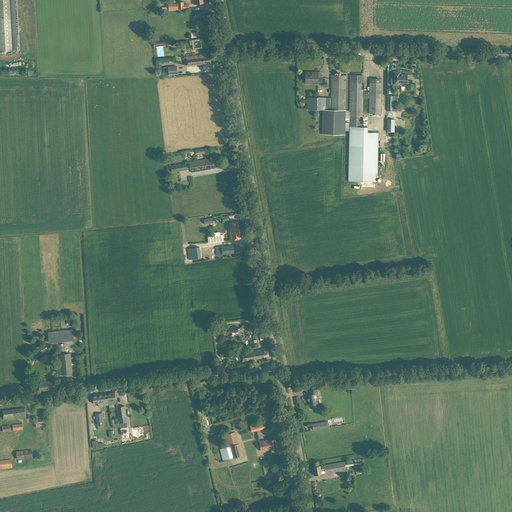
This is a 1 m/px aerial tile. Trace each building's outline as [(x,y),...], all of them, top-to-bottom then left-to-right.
[(0,0),(0,51),(12,51),(9,0),(0,0)] [(192,39),(193,49),(202,48),(201,39),(192,39)] [(187,66),(206,64),(211,63),(210,54),(186,57),(187,66)] [(159,76),(178,74),(177,66),(163,67),(164,72),(159,72),(159,76)] [(322,84),(322,82),(322,77),(318,77),(318,73),(306,72),(306,80),(314,81),(314,84),(322,84)] [(401,74),(400,74),(400,72),(393,72),(393,77),(391,77),(391,85),(398,85),(400,86),(406,86),(407,85),(407,82),(408,74),(401,74)] [(346,110),(346,75),(332,75),(332,97),(326,97),(308,97),(308,109),(323,110),(322,134),(345,135),(345,131),(349,131),(349,127),(349,122),(345,122),(345,118),(350,118),(350,117),(350,111),(348,110),(346,110)] [(370,78),(370,82),(370,94),(368,94),(368,92),(364,92),(364,94),(363,94),(363,75),(351,75),(350,111),(350,117),(350,118),(349,122),(349,127),(349,131),(348,181),(377,182),(378,132),(369,132),(369,127),(362,127),(362,117),(363,98),(369,98),(369,113),(381,113),(381,78),(370,78)] [(393,97),(393,96),(388,96),(388,111),(393,111),(393,104),(396,104),(398,97),(393,97)] [(394,132),(395,119),(387,119),(387,131),(394,132)] [(191,172),(206,169),(211,168),(209,159),(190,163),(191,172)] [(172,172),(186,170),(185,163),(171,165),(172,172)] [(232,240),(236,239),(241,238),(238,221),(230,223),(227,223),(228,230),(230,229),(232,240)] [(217,255),(229,253),(234,253),(233,245),(216,247),(217,255)] [(187,248),(189,260),(201,258),(199,247),(187,248)] [(172,259),(171,252),(152,254),(153,261),(172,259)] [(73,329),(48,332),(49,342),(74,340),(73,329)] [(267,348),(240,352),(242,362),(269,357),(267,348)] [(72,372),(71,367),(70,353),(60,354),(61,364),(61,369),(64,369),(65,373),(72,372)] [(55,389),(54,381),(39,383),(40,391),(55,389)] [(311,405),(316,404),(317,404),(316,398),(318,397),(317,389),(310,390),(310,394),(307,395),(307,399),(308,399),(309,405),(311,404),(311,405)] [(116,404),(116,397),(115,392),(107,393),(108,401),(108,405),(116,404)] [(100,406),(108,405),(108,401),(107,393),(92,395),(94,403),(100,402),(100,406)] [(126,417),(125,406),(117,407),(120,423),(127,422),(126,417)] [(26,417),(26,413),(25,408),(2,410),(4,419),(26,417)] [(251,425),(252,431),(267,428),(265,421),(251,425)] [(313,430),(329,427),(328,421),(312,423),(313,430)] [(242,455),(235,432),(231,433),(231,430),(226,431),(227,434),(223,435),(226,447),(219,449),(223,461),(242,455)] [(261,451),(266,450),(271,449),(277,448),(275,439),(269,440),(260,441),(261,451)] [(105,447),(104,443),(99,444),(98,440),(92,441),(93,449),(105,447)] [(17,459),(33,457),(32,450),(16,451),(17,459)] [(0,468),(12,467),(11,459),(0,460),(0,468)] [(326,473),(346,470),(345,462),(325,465),(320,466),(313,467),(315,475),(321,474),(321,471),(325,470),(326,473)]
